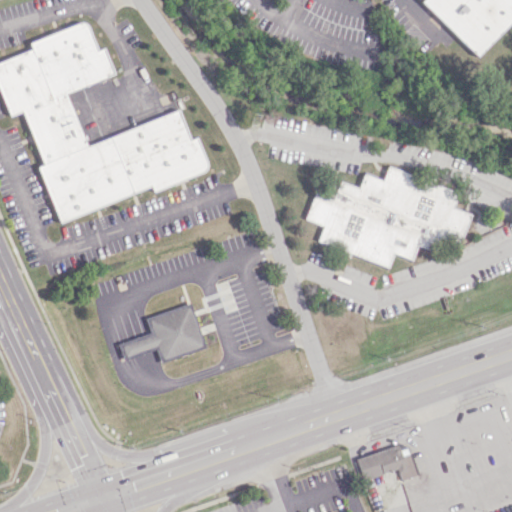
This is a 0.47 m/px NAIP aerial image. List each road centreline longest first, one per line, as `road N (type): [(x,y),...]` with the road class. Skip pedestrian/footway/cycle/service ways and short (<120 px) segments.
road 1 (residential): [(335,414),(234,138),(144,0)]
road 2 (primary): [(511,352),(193,464)]
road 3 (primary): [(193,464),(109,451),(58,404)]
road 4 (tertiary): [(58,404),(0,287)]
